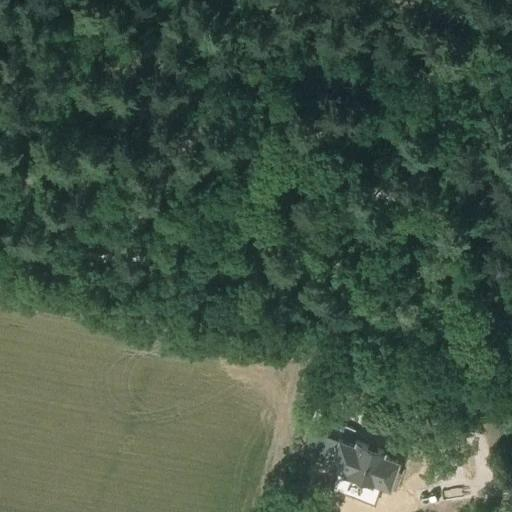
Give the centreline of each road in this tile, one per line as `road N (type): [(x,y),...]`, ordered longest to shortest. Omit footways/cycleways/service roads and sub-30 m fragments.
road 1 (unknown): [(0,182),(126,144),(187,156),(245,141),(276,115),(311,106),(348,120),(417,127),(476,151),(511,145)]
road 2 (track): [(511,387),(0,294)]
road 3 (track): [(511,38),(318,0)]
road 4 (track): [(213,331),(245,141)]
road 5 (unknown): [(245,141),(258,0)]
